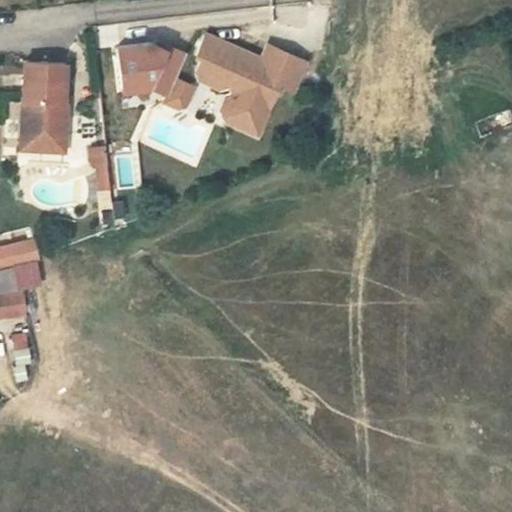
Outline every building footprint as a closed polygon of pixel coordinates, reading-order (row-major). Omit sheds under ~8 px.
[(229,87),(232,94),(224,111),(227,117),(250,127),(259,106),(268,110),(281,81),(293,52),(270,42),(263,56),(259,65),(252,62),(256,54),(207,32),(196,58),(201,61),(196,74),(198,81),(220,90),(229,87)] [(151,45),(121,49),(125,94),(153,91),(167,96),(186,54),(175,49),(172,55),(151,45)] [(307,58),(293,52),(281,81),(294,87),(307,58)] [(68,106),(68,105),(69,67),(28,66),(26,135),(26,144),(55,145),(54,136),(70,136),(71,111),(64,111),(64,106),(68,106)] [(194,88),(176,80),(166,103),(184,111),(194,88)] [(70,136),(54,136),(55,145),(26,144),(26,151),(70,152),(70,136)] [(116,183),(111,142),(95,145),(97,159),(102,159),(106,185),(116,183)] [(44,240),(0,251),(0,268),(48,256),(44,240)] [(4,315),(17,314),(38,311),(36,285),(1,290),(4,315)]
